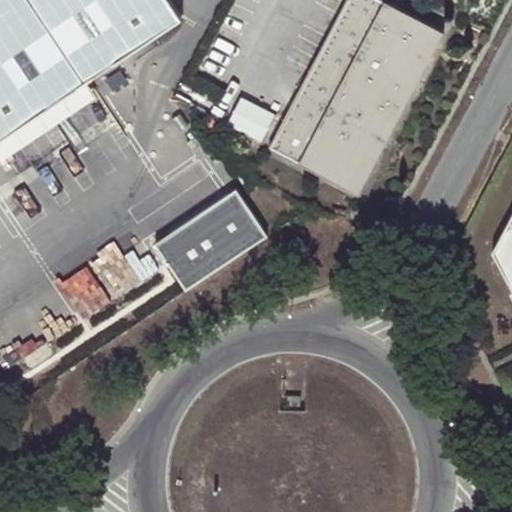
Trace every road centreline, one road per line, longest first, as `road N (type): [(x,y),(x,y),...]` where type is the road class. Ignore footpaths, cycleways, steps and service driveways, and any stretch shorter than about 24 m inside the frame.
road 1 (unclassified): [(511,64),(417,243)]
road 2 (tertiary): [(305,337),(260,341),(218,359),(183,389),(161,428)]
road 3 (tertiary): [(161,428),(100,476),(29,505)]
road 4 (unclassified): [(417,243),(365,296),(305,337)]
road 5 (unclassified): [(401,387),(402,323),(417,243)]
